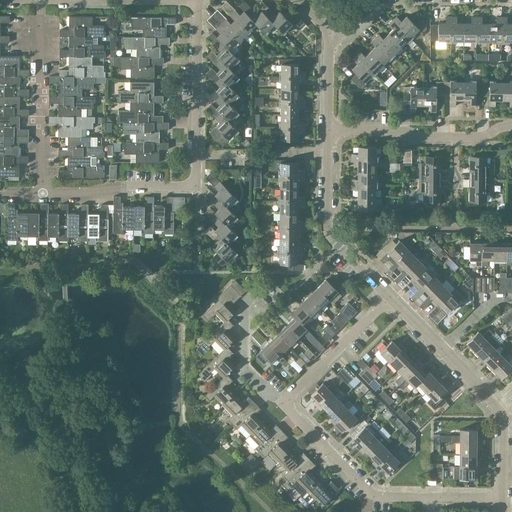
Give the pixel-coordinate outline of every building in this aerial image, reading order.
[(234,12),(235,10),(226,0),(220,6),(234,20),(234,19),(247,32),(246,32),(248,34),(251,30),(250,29),(255,24),(256,23),(243,11),(238,16),(234,12)] [(251,12),(253,10),(243,0),(238,6),(243,11),(256,23),(255,24),(266,34),(269,30),(268,29),(273,24),(272,21),(261,11),(256,16),(251,12)] [(269,12),(271,10),(261,1),(256,6),(261,11),(272,21),(273,24),(283,34),(287,30),(286,29),(292,23),(279,11),(274,16),(269,12)] [(224,20),(226,19),(217,9),(211,14),(239,42),(243,38),(241,37),(246,32),(247,32),(234,19),(234,20),(229,25),(224,20)] [(450,43),(450,16),(450,13),(445,13),(445,23),(437,23),(437,24),(429,24),(429,40),(437,40),(437,41),(445,41),(445,42),(450,43)] [(235,46),(239,42),(211,14),(206,20),(215,29),(217,28),(221,32),(216,37),(233,54),(237,51),(237,49),(235,46)] [(426,29),(425,26),(415,15),(410,20),(406,16),(400,21),(396,16),(392,20),(410,39),(413,36),(417,39),(423,33),(422,33),(426,29)] [(92,25),(92,17),(92,16),(68,16),(68,30),(59,29),(59,36),(68,37),(68,36),(92,37),(105,37),(105,31),(103,31),(103,25),(92,25)] [(463,41),(463,23),(456,23),(456,16),(450,16),(450,43),(455,43),(455,41),(463,41)] [(475,43),(475,16),(470,16),(470,23),(463,23),(463,41),(470,41),(470,43),(475,43)] [(488,41),(488,23),(481,23),(481,16),(475,16),(475,43),(480,43),(480,41),(488,41)] [(129,17),(129,23),(131,23),(131,29),(142,29),(142,37),(166,37),(166,24),(175,24),(175,17),(129,17)] [(501,43),(501,17),(495,17),(495,23),(488,23),(488,41),(495,41),(495,43),(501,43)] [(511,41),(511,23),(506,23),(506,17),(501,17),(501,43),(506,43),(506,41),(511,41)] [(406,43),(410,39),(392,20),(388,24),(393,28),(387,34),(400,47),(405,41),(406,43)] [(239,60),(233,54),(216,37),(211,32),(206,37),(215,47),(217,45),(221,50),(216,55),(229,67),(233,63),(235,64),(239,60)] [(395,52),(400,47),(387,34),(382,39),(378,34),(374,38),(392,57),(396,53),(395,52)] [(92,45),(92,37),(68,36),(68,37),(68,50),(59,49),(59,56),(68,57),(92,56),(92,57),(105,57),(105,51),(103,51),(103,45),(92,45)] [(138,37),(123,37),(123,43),(125,43),(125,49),(136,49),(136,57),(160,57),(159,57),(160,44),(169,44),(169,37),(166,37),(142,37),(138,37)] [(388,60),(392,57),(374,38),(370,41),(375,46),(369,51),(382,64),(387,59),(388,60)] [(216,55),(211,50),(206,55),(215,65),(217,63),(221,68),(216,73),(228,85),(233,80),(235,82),(239,78),(229,67),(216,55)] [(377,69),(382,64),(369,51),(364,56),(359,52),(356,56),(374,74),(378,70),(377,69)] [(19,55),(9,55),(0,55),(0,75),(19,76),(28,76),(29,69),(19,69),(19,55)] [(92,65),(92,57),(92,56),(68,57),(68,70),(59,70),(59,76),(94,76),(94,77),(104,77),(105,71),(103,71),(103,65),(92,65)] [(136,57),(117,57),(113,56),(113,66),(118,66),(118,69),(130,69),(130,77),(153,78),(153,64),(163,64),(163,57),(159,57),(160,57),(136,57)] [(370,78),(374,74),(356,56),(352,59),(357,64),(351,69),(355,74),(350,78),(360,89),(366,83),(364,82),(369,77),(370,78)] [(293,63),(293,59),(278,58),(278,64),(280,64),(280,71),(279,71),(278,76),(305,77),(305,71),(298,71),(298,64),(293,63)] [(228,85),(216,73),(211,68),(205,73),(215,83),(216,81),(221,85),(216,90),(228,103),(233,98),(234,100),(239,96),(228,85)] [(19,89),(19,76),(0,75),(0,95),(19,96),(28,96),(28,89),(19,89)] [(94,76),(59,76),(49,76),(48,83),(58,83),(58,96),(81,96),(81,88),(93,88),(93,82),(94,82),(94,77),(94,76)] [(305,82),(305,77),(278,76),(278,77),(269,77),(269,82),(278,82),(280,82),(280,89),(298,89),(298,82),(305,82)] [(462,99),(462,81),(455,81),(455,80),(449,80),(449,81),(442,81),(442,95),(449,95),(449,106),(455,106),(455,99),(462,99)] [(482,95),(482,81),(475,81),(475,80),(470,80),(470,81),(462,81),(462,99),(469,99),(469,106),(475,106),(475,95),(482,95)] [(502,100),(502,82),(494,82),(494,80),(489,80),(489,82),(482,81),(482,95),(489,95),(489,106),(494,106),(494,99),(502,100)] [(511,80),(509,80),(509,82),(502,82),(502,100),(509,100),(509,106),(511,106),(511,80)] [(442,95),(442,81),(435,81),(435,85),(430,85),(430,87),(423,87),(423,104),(430,105),(430,111),(435,111),(436,95),(442,95)] [(162,103),(162,96),(153,96),(153,82),(130,82),(130,90),(118,90),(118,96),(116,96),(116,102),(130,102),(153,102),(162,103)] [(238,113),(228,103),(216,90),(211,85),(205,91),(215,100),(216,99),(221,103),(216,108),(228,121),(233,116),(234,117),(238,113)] [(423,104),(423,87),(415,86),(415,85),(410,85),(410,86),(403,86),(403,101),(410,101),(410,111),(415,111),(415,104),(423,104)] [(298,96),(298,89),(280,89),(280,96),(278,96),(278,102),(305,102),(305,96),(298,96)] [(19,109),(19,96),(0,95),(0,115),(19,116),(28,116),(28,109),(19,109)] [(58,96),(48,96),(48,103),(58,103),(57,116),(81,116),(81,108),(92,108),(92,102),(94,102),(94,96),(81,96),(58,96)] [(153,116),(153,102),(130,102),(129,110),(118,110),(118,116),(116,116),(116,122),(122,122),(162,122),(162,116),(153,116)] [(305,107),(305,102),(278,102),(278,107),(280,107),(280,114),(298,114),(298,107),(305,107)] [(238,131),(228,121),(216,108),(211,103),(205,109),(215,118),(216,117),(220,121),(209,132),(221,145),(233,134),(234,136),(238,131)] [(298,122),(298,114),(280,114),(280,121),(278,121),(278,127),(304,127),(304,122),(298,122)] [(19,129),(19,116),(0,115),(0,135),(28,136),(28,129),(19,129)] [(57,116),(48,116),(48,123),(57,123),(57,136),(67,137),(67,136),(80,136),(81,136),(81,128),(92,128),(92,122),(94,122),(94,116),(81,116),(57,116)] [(168,122),(162,122),(122,122),(122,127),(124,128),(124,134),(135,134),(135,142),(159,142),(159,129),(168,129),(168,122)] [(304,132),(304,127),(278,127),(278,132),(280,132),(280,139),(278,139),(278,146),(294,146),(294,140),(298,140),(298,132),(304,132)] [(28,143),(28,136),(0,135),(0,155),(18,156),(18,155),(19,142),(28,143)] [(90,157),(104,157),(104,151),(102,151),(102,145),(91,145),(91,136),(81,136),(80,136),(67,136),(67,137),(67,150),(58,150),(58,157),(67,157),(67,156),(90,157)] [(135,142),(122,142),(122,148),(124,148),(123,154),(135,154),(135,162),(158,162),(159,149),(168,149),(168,142),(159,142),(135,142)] [(351,159),(377,159),(377,154),(376,154),(376,146),(358,146),(358,153),(351,153),(351,159)] [(0,155),(0,175),(9,176),(9,180),(18,180),(18,162),(28,163),(28,156),(18,155),(18,156),(0,155)] [(90,165),(90,157),(67,156),(67,157),(67,170),(58,170),(58,176),(104,177),(104,171),(102,171),(102,165),(90,165)] [(419,178),(441,178),(441,165),(439,165),(439,156),(425,156),(425,163),(419,163),(419,178)] [(469,179),(490,179),(490,163),(485,163),(485,157),(470,157),(470,165),(469,165),(469,179)] [(377,164),(377,159),(351,159),(351,164),(357,164),(357,171),(375,171),(375,164),(377,164)] [(277,175),(304,175),(304,170),(297,170),(297,162),(279,162),(279,170),(277,170),(277,175)] [(375,179),(375,171),(357,171),(357,179),(351,179),(351,184),(377,184),(377,179),(375,179)] [(227,208),(227,207),(232,203),(233,204),(237,200),(210,172),(204,177),(214,187),(215,186),(219,190),(214,195),(227,208)] [(304,180),(304,175),(277,175),(277,180),(279,180),(279,188),(297,188),(297,180),(304,180)] [(441,205),(441,178),(419,178),(419,194),(423,194),(423,202),(426,202),(426,205),(441,205)] [(490,194),(490,179),(469,179),(469,193),(470,193),(470,201),(484,201),(485,194),(490,194)] [(377,189),(377,184),(351,184),(351,189),(357,189),(357,197),(375,197),(375,189),(377,189)] [(297,195),(297,188),(279,188),(279,195),(277,195),(277,200),(304,201),(304,195),(297,195)] [(214,195),(210,190),(204,195),(214,205),(215,203),(219,208),(214,212),(214,213),(227,225),(232,221),(233,222),(237,218),(227,207),(227,208),(214,195)] [(120,205),(120,196),(113,196),(112,233),(124,233),(124,229),(133,229),(133,206),(120,205)] [(153,206),(153,197),(153,196),(146,196),(146,206),(133,206),(133,229),(141,229),(141,233),(153,233),(153,229),(153,206)] [(173,234),(173,197),(166,197),(166,206),(153,206),(153,229),(161,229),(161,233),(173,234)] [(375,204),(375,197),(357,197),(357,204),(350,204),(350,209),(377,210),(377,204),(375,204)] [(304,206),(304,201),(277,200),(277,205),(279,206),(279,213),(297,213),(297,206),(304,206)] [(14,212),(14,203),(7,203),(7,240),(19,240),(19,236),(27,236),(27,213),(14,212)] [(48,213),(48,204),(48,203),(41,203),(41,213),(27,213),(27,236),(35,236),(35,240),(47,240),(47,236),(47,213),(48,213)] [(68,213),(68,204),(61,204),(61,213),(48,213),(47,213),(47,236),(55,236),(55,240),(67,241),(67,236),(67,213),(68,213)] [(87,241),(87,237),(88,213),(88,204),(81,204),(81,213),(68,213),(67,213),(67,236),(75,236),(75,241),(87,241)] [(107,241),(108,204),(101,204),(101,213),(88,213),(87,237),(95,237),(95,241),(107,241)] [(214,213),(214,212),(209,208),(204,213),(214,223),(215,221),(219,226),(214,230),(227,243),(232,238),(233,239),(237,235),(227,225),(214,213)] [(297,220),(297,213),(279,213),(279,220),(277,220),(277,225),(303,226),(303,220),(297,220)] [(227,243),(214,230),(209,225),(204,231),(213,240),(215,239),(219,243),(214,248),(217,252),(213,256),(222,266),(231,256),(233,257),(237,253),(227,243)] [(303,231),(303,226),(277,225),(277,231),(279,231),(279,238),(297,238),(297,231),(303,231)] [(297,246),(297,238),(279,238),(279,245),(277,245),(277,251),(303,251),(303,246),(297,246)] [(393,263),(408,249),(399,240),(380,259),(384,263),(388,259),(393,263)] [(481,266),(481,243),(469,243),(469,259),(475,259),(475,266),(481,266)] [(493,260),(494,243),(481,243),(481,266),(487,266),(487,260),(493,260)] [(505,260),(506,243),(494,243),(493,260),(505,260)] [(404,269),(416,258),(408,249),(393,263),(385,271),(389,275),(396,267),(401,272),(404,269)] [(303,256),(303,251),(277,251),(277,256),(278,256),(278,263),(277,263),(277,269),(293,270),(293,264),(296,264),(297,256),(303,256)] [(413,278),(425,266),(416,258),(404,269),(401,272),(393,280),(397,283),(408,273),(413,278)] [(418,289),(433,275),(425,266),(413,278),(402,288),(406,292),(413,285),(418,289)] [(430,295),(441,284),(433,275),(418,289),(410,297),(414,301),(425,290),(430,295)] [(494,277),(488,277),(481,277),(481,292),(494,292),(494,277)] [(341,295),(337,291),(325,279),(316,288),(328,300),(332,304),(341,295)] [(227,318),(227,319),(235,311),(230,305),(240,295),(230,284),(216,298),(218,299),(200,317),(206,322),(215,313),(223,321),(224,322),(227,318)] [(435,307),(438,304),(450,293),(441,284),(430,295),(419,306),(423,309),(430,302),(435,307)] [(319,308),(328,300),(316,288),(308,297),(319,308)] [(447,313),(459,301),(463,297),(454,289),(450,293),(438,304),(435,307),(427,314),(431,318),(442,308),(447,313)] [(322,311),(319,308),(308,297),(299,305),(311,317),(316,311),(319,314),(322,311)] [(339,311),(340,312),(348,320),(357,311),(348,302),(339,311)] [(313,319),(311,317),(299,305),(290,313),(294,317),(302,325),(308,320),(310,323),(313,319)] [(505,322),(511,314),(511,308),(511,307),(500,317),(505,322)] [(344,324),(348,320),(340,312),(331,320),(334,323),(339,328),(344,324)] [(308,331),(302,325),(294,317),(285,325),(297,337),(302,332),(305,335),(308,331)] [(233,325),(227,319),(227,318),(224,322),(223,321),(198,346),(205,352),(210,348),(208,346),(214,340),(223,349),(227,346),(227,347),(235,339),(227,331),(233,325)] [(335,333),(339,328),(334,323),(330,327),(335,333)] [(288,346),(297,337),(285,325),(276,334),(288,346)] [(478,331),(466,343),(475,352),(491,336),(493,334),(489,329),(482,336),(478,331)] [(326,341),(331,337),(325,331),(321,336),(326,341)] [(279,354),(288,346),(276,334),(268,342),(279,354)] [(483,360),(495,349),(499,345),(491,336),(475,352),(483,360)] [(317,350),(322,345),(317,340),(312,344),(317,350)] [(388,361),(403,347),(399,343),(397,346),(391,341),(379,352),(388,361)] [(285,360),(279,354),(268,342),(259,351),(271,363),(275,358),(280,364),(285,360)] [(232,352),(227,347),(227,346),(223,349),(199,372),(199,378),(203,382),(211,374),(209,373),(214,368),(223,377),(226,374),(234,367),(226,358),(232,352)] [(396,370),(408,358),(403,353),(406,350),(403,347),(388,361),(396,370)] [(309,358),(313,354),(308,349),(304,353),(309,358)] [(491,369),(503,358),(495,349),(483,360),(491,369)] [(511,366),(507,362),(511,357),(508,353),(503,358),(491,369),(500,378),(511,366)] [(300,366),(304,362),(299,357),(295,361),(300,366)] [(398,385),(420,364),(416,360),(413,363),(408,358),(396,370),(401,374),(394,381),(398,385)] [(426,376),(425,375),(420,370),(423,367),(420,364),(398,385),(402,389),(409,383),(414,387),(417,384),(426,376)] [(360,380),(355,375),(345,365),(340,369),(351,380),(355,385),(360,380)] [(362,369),(372,380),(377,375),(367,365),(362,369)] [(291,375),(296,371),(290,366),(286,370),(291,375)] [(346,384),(351,380),(340,369),(336,374),(346,384)] [(368,384),(372,380),(362,369),(358,374),(368,384)] [(426,392),(438,381),(429,372),(425,375),(426,376),(417,384),(426,392)] [(232,380),(226,374),(223,377),(202,397),(207,402),(213,396),(223,405),(234,394),(226,386),(232,380)] [(446,389),(438,381),(426,392),(431,398),(427,402),(434,410),(445,400),(440,395),(446,389)] [(316,406),(335,387),(331,383),(327,388),(322,383),(310,394),(315,400),(312,403),(316,406)] [(364,393),(368,389),(363,384),(359,388),(364,393)] [(327,412),(339,400),(334,396),(339,391),(335,387),(316,406),(319,410),(322,407),(327,412)] [(383,400),(388,395),(383,390),(378,394),(383,400)] [(254,402),(250,398),(248,396),(242,402),(234,394),(223,405),(232,415),(225,421),(230,426),(254,402)] [(383,400),(388,405),(393,400),(388,395),(383,400)] [(339,400),(327,412),(332,417),(329,420),(333,423),(348,409),(352,405),(348,401),(344,405),(339,400)] [(253,414),(259,409),(260,408),(254,402),(230,426),(234,430),(241,424),(250,433),(250,434),(262,423),(253,414)] [(400,417),(405,412),(400,407),(395,412),(400,417)] [(348,409),(333,423),(341,432),(345,429),(349,433),(366,416),(363,414),(361,416),(356,411),(353,414),(348,409)] [(400,417),(405,422),(410,418),(405,412),(400,417)] [(383,429),(392,420),(387,414),(377,423),(383,429)] [(366,416),(349,433),(353,437),(352,438),(353,438),(358,443),(355,446),(358,449),(373,435),(377,430),(367,420),(370,418),(367,415),(366,416)] [(398,428),(402,423),(397,418),(393,422),(398,428)] [(275,424),(275,425),(269,431),(262,423),(250,434),(250,433),(245,438),(246,438),(255,447),(253,449),(258,454),(281,431),(275,424)] [(403,433),(407,429),(407,428),(402,423),(398,428),(403,433)] [(459,442),(480,442),(480,437),(476,437),(476,429),(459,429),(459,435),(439,435),(439,434),(433,434),(433,441),(439,441),(459,442)] [(370,455),(381,444),(386,439),(377,430),(373,435),(358,449),(362,453),(365,450),(370,455)] [(281,443),(287,437),(281,431),(258,454),(262,459),(266,455),(266,457),(273,464),(275,464),(278,462),(289,451),(281,443)] [(410,442),(415,437),(415,436),(411,432),(405,437),(410,442)] [(480,447),(480,442),(459,442),(459,454),(476,454),(476,447),(480,447)] [(375,467),(390,452),(381,444),(370,455),(375,460),(372,463),(375,467)] [(387,473),(399,461),(398,461),(403,457),(394,448),(390,452),(375,467),(379,470),(381,467),(387,473)] [(309,459),(305,455),(303,453),(297,459),(289,451),(278,462),(287,471),(281,477),(285,482),(309,459)] [(475,461),(476,454),(459,454),(459,466),(479,466),(479,461),(475,461)] [(315,465),(313,463),(309,459),(285,482),(280,487),(287,494),(293,488),(300,495),(305,490),(306,490),(317,479),(308,471),(315,465)] [(453,466),(453,478),(459,478),(475,478),(475,471),(479,471),(479,466),(459,466),(453,466)] [(338,489),(333,484),(330,481),(324,487),(317,479),(306,490),(315,499),(308,506),(313,510),(327,496),(329,498),(338,489)]
